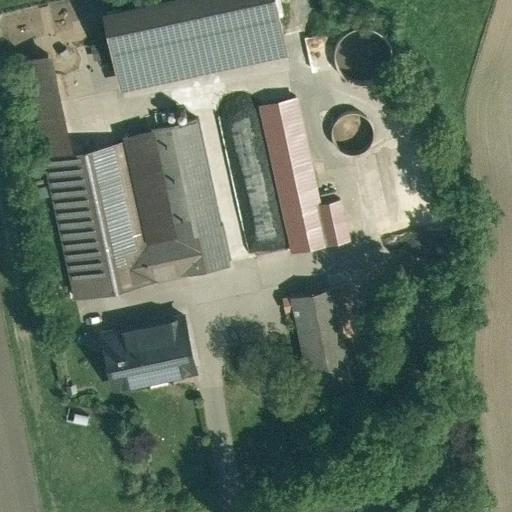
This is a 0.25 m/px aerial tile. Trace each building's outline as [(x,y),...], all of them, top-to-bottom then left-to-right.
[(129,84),(301,52),(291,0),(138,0),(114,4),(129,84)] [(361,25),(356,26),(352,27),(348,29),(343,33),(340,37),(337,40),(335,45),(334,49),(334,55),(334,59),(335,63),(336,66),(338,70),(341,73),(344,76),(347,78),(351,80),(354,82),(359,83),(364,83),(369,82),(374,81),(378,78),(381,76),(385,73),(388,68),(390,63),(391,60),(392,56),(392,53),(391,50),(391,46),(389,42),(387,38),(385,35),(383,33),(380,31),(377,29),(374,27),(370,26),(366,25),(361,25)] [(49,152),(81,146),(65,55),(47,58),(49,69),(34,72),(49,152)] [(340,197),(319,202),(295,95),(260,102),(292,249),(348,237),(340,197)] [(351,110),(348,110),(344,112),(341,114),(338,115),(336,118),(334,121),(333,124),(332,126),(331,128),(331,132),(332,136),(333,139),(334,142),(336,145),(339,147),(342,149),(344,151),(349,152),(353,152),(357,152),(361,150),(364,148),(366,147),(368,145),(370,142),(372,139),(373,136),(373,133),(373,130),(373,127),(372,123),(370,119),(367,116),(365,114),(363,113),(359,111),(354,110),(351,110)] [(220,223),(197,116),(152,126),(175,233),(171,234),(148,239),(126,138),(45,156),(75,296),(231,262),(230,261),(229,261),(221,223),(220,223)] [(354,384),(333,285),(292,294),(313,393),(354,384)] [(183,314),(117,328),(121,346),(116,347),(123,381),(148,376),(147,372),(174,366),(175,370),(195,365),(183,314)]
